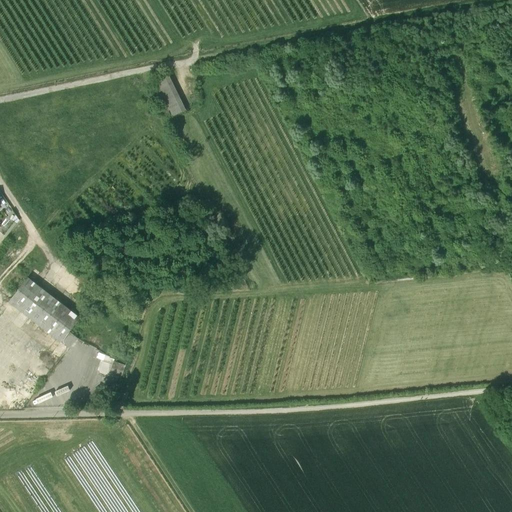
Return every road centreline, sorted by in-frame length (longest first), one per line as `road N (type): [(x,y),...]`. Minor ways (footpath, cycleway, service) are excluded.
road 1 (track): [(510,0),(0,100)]
road 2 (track): [(106,413),(343,408),(511,389)]
